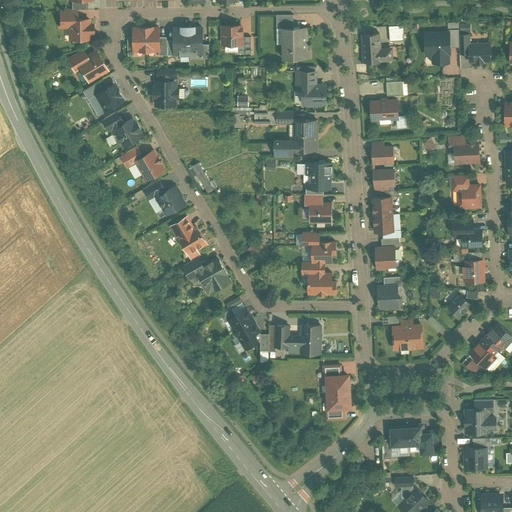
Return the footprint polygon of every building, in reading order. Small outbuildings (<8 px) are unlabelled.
[(290,16),(275,17),(275,29),(280,29),(290,28),(290,16)] [(89,24),(89,19),(69,20),(69,32),(72,32),(73,42),(81,41),(81,39),(89,39),(89,33),(93,33),(92,24),(89,24)] [(242,23),(218,24),(218,46),(243,45),(242,23)] [(147,50),(146,27),(140,27),(140,28),(134,28),(134,50),(147,50)] [(160,50),(159,28),(153,28),(152,27),(146,27),(147,50),(160,50)] [(203,28),(188,29),(189,52),(198,52),(198,56),(204,56),(203,28)] [(290,28),(280,29),(280,60),(305,60),(305,28),(290,28)] [(401,28),(387,28),(388,41),(402,41),(401,28)] [(189,52),(188,29),(173,29),(174,56),(181,56),(180,52),(189,52)] [(448,30),(448,33),(449,33),(450,47),(460,47),(459,35),(459,29),(448,30)] [(425,34),(426,54),(433,54),(433,62),(449,61),(449,54),(450,54),(450,47),(449,33),(448,33),(425,34)] [(470,35),(459,35),(460,47),(460,53),(470,53),(470,45),(470,35)] [(376,36),(360,37),(362,64),(390,62),(389,49),(377,50),(376,36)] [(511,37),(503,38),(504,69),(511,68),(511,37)] [(470,53),(470,62),(476,61),(476,63),(484,63),(484,61),(490,61),(490,44),(470,45),(470,53)] [(96,52),(78,62),(84,72),(85,71),(87,75),(86,76),(88,80),(106,70),(96,52)] [(312,67),(292,68),(293,106),(327,106),(325,84),(312,85),(312,67)] [(176,69),(158,69),(158,78),(160,78),(171,78),(176,78),(176,69)] [(207,77),(191,78),(191,87),(208,86),(207,77)] [(171,78),(160,78),(160,81),(156,81),(156,87),(154,87),(154,98),(156,98),(156,105),(176,105),(176,98),(178,98),(178,88),(171,88),(171,78)] [(400,82),(384,83),(384,96),(401,96),(400,82)] [(113,84),(95,94),(105,111),(123,101),(120,96),(121,95),(117,88),(116,89),(113,84)] [(236,95),(234,106),(245,107),(247,96),(236,95)] [(511,128),(511,98),(500,99),(501,128),(511,128)] [(395,100),(368,102),(369,122),(396,121),(395,100)] [(291,139),(268,140),(268,161),(295,160),(295,154),(313,153),(312,118),(293,119),(293,112),(270,113),(270,126),(291,125),(291,139)] [(132,119),(123,124),(122,122),(114,127),(125,146),(128,144),(128,145),(133,142),(133,141),(142,135),(132,119)] [(466,136),(446,136),(447,164),(480,164),(479,141),(466,142),(466,136)] [(422,142),(426,150),(435,146),(431,138),(422,142)] [(396,140),(366,143),(368,165),(398,163),(396,140)] [(132,157),(140,153),(136,146),(128,150),(132,157)] [(511,148),(503,149),(505,187),(511,186),(511,148)] [(151,152),(137,160),(140,166),(139,167),(147,180),(152,177),(165,169),(161,163),(161,162),(157,156),(157,157),(153,150),(151,152)] [(325,159),(300,159),(300,189),(326,189),(325,159)] [(217,185),(212,179),(210,181),(195,162),(187,169),(206,193),(217,185)] [(398,166),(368,168),(370,192),(399,190),(398,166)] [(467,176),(450,176),(451,192),(457,192),(458,207),(478,207),(478,185),(468,186),(467,176)] [(175,186),(165,192),(163,190),(156,194),(167,214),(169,213),(170,213),(176,210),(177,209),(185,203),(175,186)] [(367,194),(368,213),(392,212),(391,193),(367,194)] [(330,194),(303,195),(304,224),(331,223),(330,194)] [(368,213),(369,231),(393,230),(392,212),(368,213)] [(470,222),(452,223),(453,237),(459,237),(460,248),(478,247),(477,231),(471,232),(470,222)] [(192,226),(178,234),(183,242),(189,253),(206,243),(197,227),(193,229),(192,226)] [(305,248),(305,262),(324,262),(334,262),(334,239),(322,239),(322,230),(296,230),(297,248),(305,248)] [(398,242),(370,244),(372,272),(400,270),(398,242)] [(218,258),(208,264),(197,270),(206,285),(204,286),(209,294),(209,293),(216,290),(223,285),(222,283),(229,279),(226,274),(227,274),(218,258)] [(483,258),(459,259),(460,285),(484,284),(483,258)] [(325,272),(324,262),(305,262),(296,263),(296,275),(302,275),(302,295),(336,295),(336,272),(325,272)] [(402,285),(373,287),(375,315),(403,313),(402,285)] [(458,291),(439,312),(452,324),(471,303),(458,291)] [(244,303),(220,317),(238,345),(261,331),(244,303)] [(397,317),(380,318),(381,327),(397,326),(397,317)] [(511,334),(494,319),(479,336),(499,354),(511,339),(511,334)] [(323,324),(295,323),(294,331),(283,331),(283,323),(265,323),(264,353),(276,354),(277,348),(287,348),(287,356),(322,357),(323,324)] [(419,324),(400,326),(403,354),(422,353),(419,324)] [(397,326),(386,327),(389,356),(403,354),(400,326),(397,326)] [(479,336),(464,353),(484,370),(499,354),(479,336)] [(320,394),(349,392),(348,373),(340,373),(340,364),(318,365),(320,394)] [(349,392),(320,394),(322,422),(345,420),(345,411),(350,410),(349,392)] [(469,408),(460,408),(460,438),(480,438),(480,432),(494,432),(494,400),(469,400),(469,408)] [(422,445),(421,424),(404,425),(405,447),(422,445)] [(405,447),(404,425),(388,426),(390,447),(405,447)] [(488,446),(461,447),(462,470),(489,470),(488,446)] [(413,476),(395,477),(396,487),(401,487),(413,486),(414,486),(413,476)] [(406,511),(409,510),(411,511),(417,511),(429,500),(417,488),(415,490),(413,488),(413,486),(401,487),(402,497),(405,500),(399,505),(406,511)] [(499,511),(499,508),(499,497),(479,497),(479,511),(499,511)]
